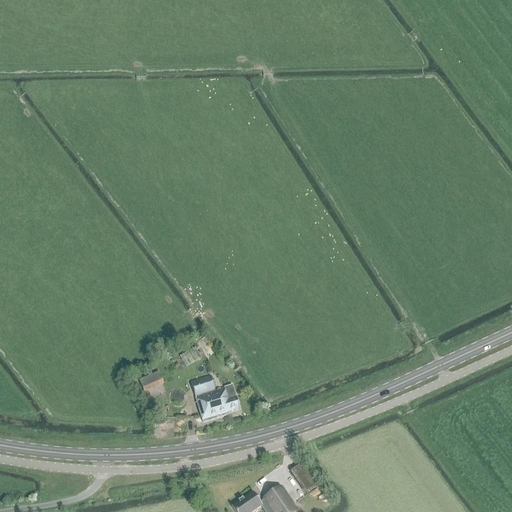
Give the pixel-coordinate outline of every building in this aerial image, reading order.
[(183,369),(204,358),(198,347),(177,358),(183,369)] [(146,399),(164,391),(156,373),(138,382),(146,399)] [(209,377),(190,383),(202,423),(227,415),(226,413),(239,409),(235,398),(231,386),(214,391),(209,377)] [(294,471),(309,493),(321,484),(306,462),(294,471)] [(295,511),(279,489),(264,499),(272,511),(295,511)] [(239,502),(238,501),(238,502),(231,507),(233,511),(253,511),(262,506),(252,493),(242,500),(242,499),(241,499),(241,500),(239,502)]
